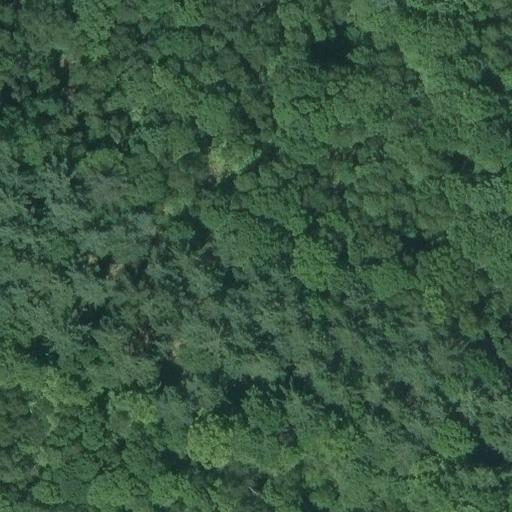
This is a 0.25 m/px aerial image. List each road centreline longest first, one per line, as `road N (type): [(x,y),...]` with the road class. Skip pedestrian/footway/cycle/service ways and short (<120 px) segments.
road 1 (track): [(0,146),(181,208),(293,269),(511,360)]
road 2 (track): [(511,216),(461,132),(353,0)]
road 3 (unknown): [(511,182),(373,0)]
